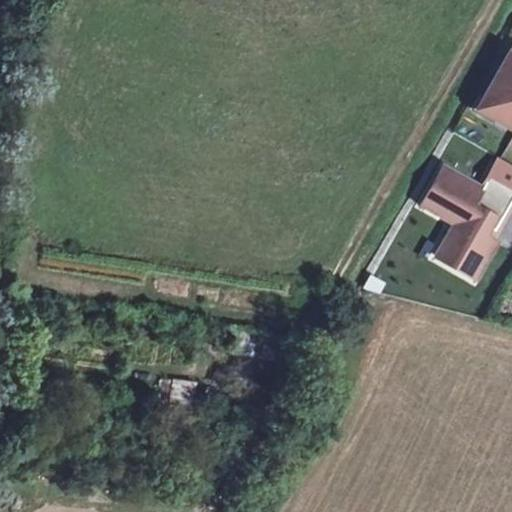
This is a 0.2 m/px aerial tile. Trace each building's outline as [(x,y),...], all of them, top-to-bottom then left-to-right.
[(511,51),(483,103),(500,113),(495,122),(511,131),(511,51)] [(500,113),(483,103),(478,113),(495,122),(500,113)] [(497,234),(511,206),(511,194),(490,182),(483,194),(445,172),(423,209),(457,229),(450,242),(463,250),(452,269),(478,283),(498,247),(487,240),(491,232),(497,234)] [(463,250),(450,242),(439,262),(452,269),(463,250)] [(194,401),(196,382),(171,379),(169,399),(194,401)]
